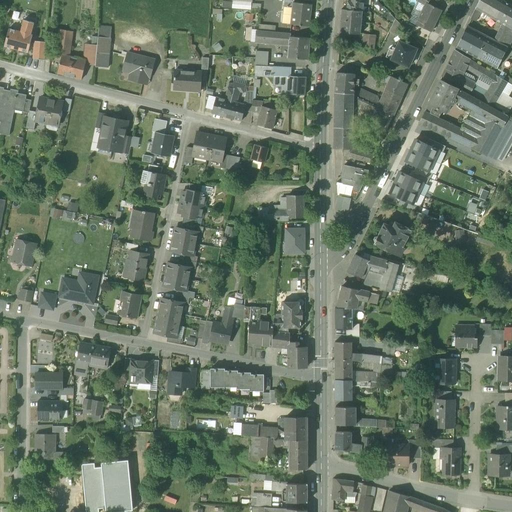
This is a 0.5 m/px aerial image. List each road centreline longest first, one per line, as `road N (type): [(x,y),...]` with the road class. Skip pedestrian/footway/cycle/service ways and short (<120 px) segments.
road 1 (residential): [(466,0),(334,273),(320,277)]
road 2 (residential): [(188,114),(142,343)]
road 3 (residential): [(188,114),(0,65)]
road 4 (residential): [(22,318),(20,511)]
road 5 (residential): [(320,381),(142,343)]
road 6 (unclassified): [(470,501),(320,459)]
road 7 (secondary): [(328,0),(318,148)]
road 8 (residential): [(470,501),(476,357)]
road 9 (residential): [(318,148),(188,114)]
road 10 (secondary): [(318,148),(320,277)]
road 11 (residential): [(142,343),(22,318)]
